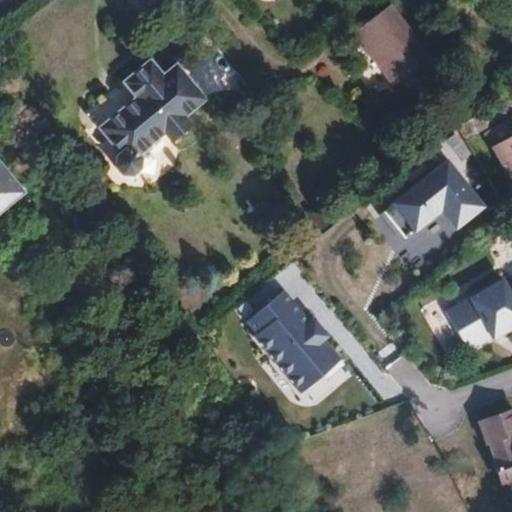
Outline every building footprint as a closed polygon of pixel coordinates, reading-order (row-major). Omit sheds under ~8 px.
[(377,17),(342,40),(378,97),(414,73),(377,17)] [(130,102),(93,131),(113,157),(109,160),(109,171),(115,178),(124,180),(134,173),(135,165),(132,159),(159,138),(166,147),(184,133),(177,123),(199,106),(170,71),(156,81),(143,65),(117,86),(130,102)] [(466,144),(511,105),(511,83),(456,130),(466,144)] [(511,130),(507,122),(482,137),(511,184),(511,130)] [(484,207),(447,156),(385,200),(413,239),(448,214),(457,227),(484,207)] [(511,331),(511,287),(506,277),(445,311),(469,355),(511,331)] [(307,326),(280,294),(243,325),(303,397),(345,363),(329,343),(333,340),(315,319),(307,326)] [(511,422),(478,434),(503,495),(511,491),(511,422)]
